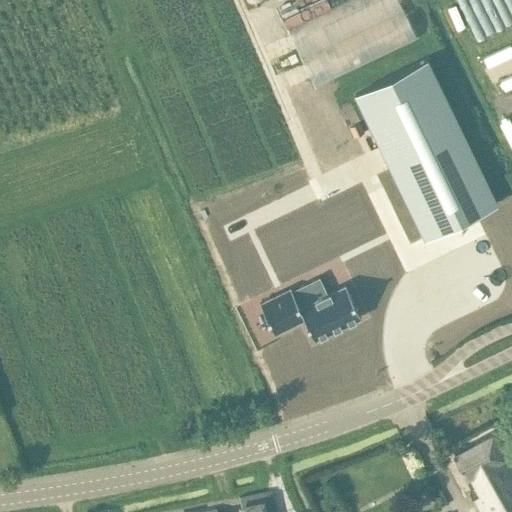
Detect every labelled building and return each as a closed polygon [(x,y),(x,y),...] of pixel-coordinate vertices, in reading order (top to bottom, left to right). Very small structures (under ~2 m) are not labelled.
[(400,0),(339,0),(285,21),(310,83),(417,41),(400,0)] [(496,203),(427,59),(355,93),(424,237),(496,203)] [(349,233),(358,269),(408,256),(399,221),(349,233)] [(480,234),(505,290),(511,287),(511,231),(508,222),(480,234)] [(361,315),(345,283),(327,292),(319,275),(291,288),(291,287),(259,302),(274,332),(304,317),(313,338),(361,315)] [(484,511),(511,511),(511,469),(511,471),(503,456),(491,434),(455,454),(474,489),(473,490),(484,511)] [(239,505),(238,505),(239,511),(267,511),(267,508),(273,507),(270,491),(237,497),(239,505)]
